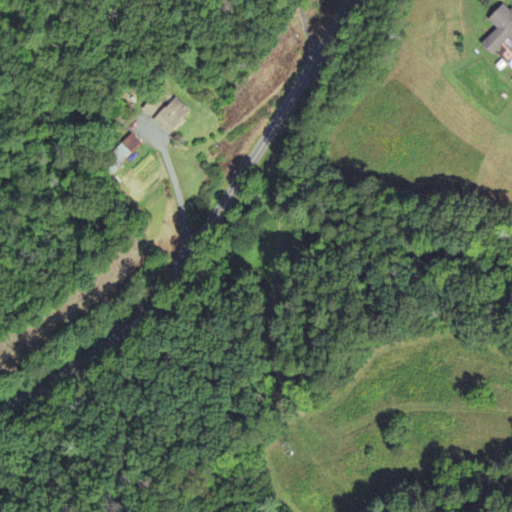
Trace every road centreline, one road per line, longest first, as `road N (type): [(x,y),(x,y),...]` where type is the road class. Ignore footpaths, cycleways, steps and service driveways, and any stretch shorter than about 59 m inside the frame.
road 1 (residential): [(362,0),(185,270),(136,326),(91,361),(0,402)]
road 2 (residential): [(91,361),(87,395),(16,511)]
